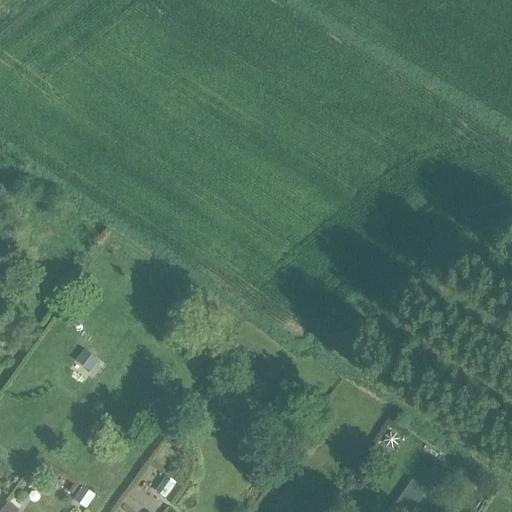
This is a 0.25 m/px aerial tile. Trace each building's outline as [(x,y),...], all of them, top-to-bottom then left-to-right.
[(82,347),(74,373),(97,380),(105,355),(82,347)] [(157,487),(171,496),(181,482),(167,472),(157,487)] [(403,505),(423,510),(429,482),(409,478),(403,505)] [(86,482),(75,495),(89,508),(101,496),(86,482)] [(17,511),(18,511),(8,503),(1,511),(17,511)]
